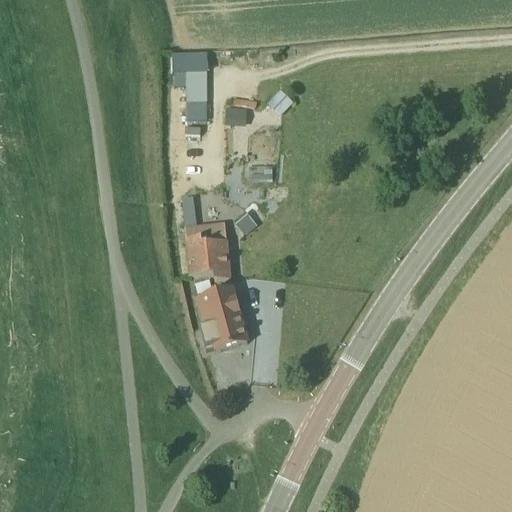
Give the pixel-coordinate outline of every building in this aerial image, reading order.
[(185,77),(174,77),(174,89),(185,89),(185,77)] [(281,93),(263,112),(276,124),(294,106),(281,93)] [(207,125),(207,105),(186,106),(186,125),(207,125)] [(261,210),(253,200),(241,210),(257,229),(267,221),(260,211),(261,210)] [(185,218),(187,233),(197,232),(195,216),(185,218)] [(201,242),(188,244),(192,281),(214,278),(215,284),(230,283),(226,245),(202,248),(201,242)] [(198,297),(212,293),(209,283),(194,287),(198,297)] [(232,291),(198,301),(206,332),(210,331),(217,355),(248,347),(239,316),(241,316),(237,305),(236,305),(232,291)]
